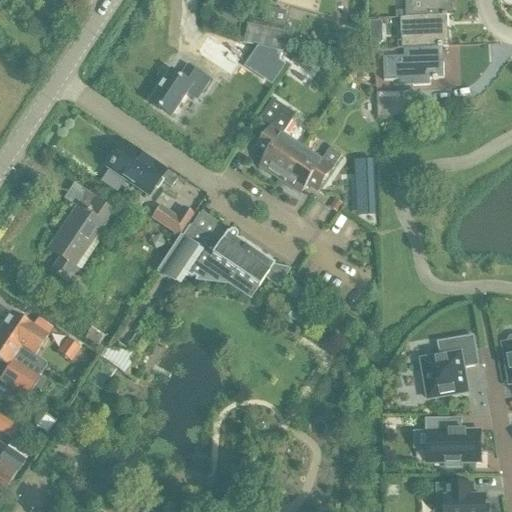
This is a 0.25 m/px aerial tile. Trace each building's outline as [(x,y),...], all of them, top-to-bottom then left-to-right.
[(406,12),(396,12),(396,20),(399,19),(405,19),(411,19),(411,18),(442,17),(442,18),(444,18),(444,17),(446,17),(452,16),(450,0),(410,0),(411,2),(405,2),(406,12)] [(405,19),(399,19),(400,34),(401,50),(403,50),(403,49),(438,48),(438,49),(441,49),(441,48),(442,48),(448,48),(446,17),(444,17),(444,18),(442,18),(442,17),(411,18),(411,19),(405,19)] [(249,20),(245,34),(281,42),(284,28),(249,20)] [(245,34),(243,44),(248,45),(274,51),(279,52),(281,42),(245,34)] [(383,38),(371,39),(371,48),(377,48),(383,42),(383,38)] [(210,40),(199,57),(232,79),(246,59),(227,45),(224,49),(210,40)] [(404,58),(383,59),(384,83),(412,81),(413,87),(430,86),(430,80),(444,79),(442,48),(441,48),(441,49),(438,49),(438,48),(403,49),(403,50),(404,58)] [(259,49),(252,59),(266,68),(260,77),(272,85),(285,65),(280,62),(282,54),(259,49)] [(296,55),(291,63),(308,73),(312,66),(296,55)] [(156,91),(149,101),(152,102),(150,104),(171,118),(190,91),(199,98),(210,82),(187,67),(179,80),(171,74),(158,92),(156,91)] [(361,73),(358,85),(375,89),(375,76),(361,73)] [(403,93),(376,94),(376,106),(403,105),(403,93)] [(271,128),(257,149),(268,156),(259,168),(280,182),(302,149),(282,136),(293,121),(282,114),(286,109),(273,100),(260,120),(271,128)] [(403,105),(376,106),(377,119),(404,118),(403,105)] [(123,145),(107,169),(148,197),(158,182),(170,189),(176,180),(164,172),(123,145)] [(302,149),(280,182),(294,191),(301,196),(307,186),(317,193),(341,158),(329,150),(321,162),(302,149)] [(373,161),(354,162),(356,195),(358,195),(358,213),(376,212),(373,161)] [(76,210),(47,252),(58,260),(73,269),(101,227),(105,230),(114,217),(93,202),(94,199),(72,184),(62,200),(76,210)] [(335,201),(330,208),(336,212),(341,205),(335,201)] [(152,219),(179,237),(186,226),(193,216),(192,216),(182,209),(176,219),(159,208),(152,219)] [(182,239),(166,263),(181,273),(190,280),(192,278),(195,280),(193,282),(194,282),(196,280),(200,282),(204,283),(208,283),(213,282),(216,280),(225,286),(228,282),(231,283),(233,280),(231,278),(233,275),(255,290),(248,301),(249,301),(256,290),(264,279),(278,288),(287,274),(289,270),(288,270),(273,266),(235,241),(235,240),(235,239),(235,238),(235,237),(234,236),(234,235),(233,235),(232,234),(231,234),(230,234),(229,234),(228,234),(228,235),(227,235),(226,236),(225,235),(198,217),(197,217),(196,217),(197,217),(196,219),(190,228),(189,228),(182,239)] [(160,237),(151,241),(156,250),(165,246),(160,237)] [(58,260),(49,274),(67,286),(76,272),(73,269),(58,260)] [(292,285),(285,296),(294,302),(301,291),(292,285)] [(10,314),(0,329),(0,334),(34,358),(47,338),(32,328),(10,314)] [(88,327),(80,338),(95,349),(103,338),(88,327)] [(0,334),(0,382),(24,399),(34,406),(48,385),(38,378),(46,366),(34,358),(0,334)] [(440,358),(421,361),(428,401),(467,394),(463,369),(478,366),(473,337),(438,344),(440,358)] [(509,345),(503,346),(510,385),(511,384),(511,338),(511,339),(508,342),(509,345)] [(66,340),(57,353),(70,362),(79,349),(66,340)] [(0,417),(0,432),(8,438),(15,428),(0,417)] [(450,421),(426,421),(426,434),(428,434),(428,465),(445,465),(445,469),(461,468),(461,465),(480,464),(480,432),(465,432),(450,432),(450,421)] [(12,453),(4,465),(16,473),(24,461),(12,453)] [(0,462),(0,487),(5,490),(16,473),(4,465),(0,462)] [(467,486),(437,487),(437,511),(488,511),(489,509),(485,509),(485,498),(468,498),(467,486)]
